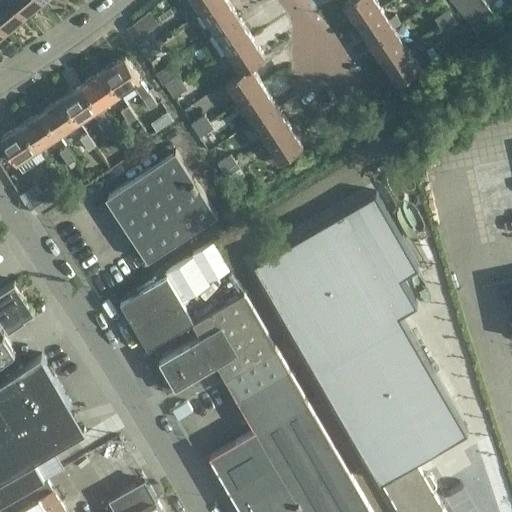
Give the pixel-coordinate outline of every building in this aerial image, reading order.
[(0,0),(0,19),(8,30),(27,14),(14,0),(0,0)] [(14,0),(27,14),(44,0),(14,0)] [(195,0),(203,11),(219,0),(195,0)] [(219,0),(203,11),(211,24),(203,29),(208,36),(216,31),(239,15),(228,0),(219,0)] [(345,0),(344,1),(358,22),(381,6),(377,0),(345,0)] [(462,11),(474,0),(455,0),(454,1),(462,11)] [(488,5),(483,0),(474,0),(462,11),(469,20),(488,5)] [(478,30),(496,14),(488,5),(469,20),(478,30)] [(358,22),(371,41),(394,26),(381,6),(358,22)] [(435,17),(440,24),(453,15),(449,8),(435,17)] [(216,31),(229,50),(252,35),(239,15),(216,31)] [(453,15),(440,24),(444,31),(458,21),(453,15)] [(140,18),(126,27),(136,41),(150,32),(149,31),(140,18)] [(0,36),(8,30),(0,19),(0,36)] [(371,41),(384,61),(408,45),(394,26),(371,41)] [(139,43),(144,50),(157,41),(153,34),(139,43)] [(228,80),(265,55),(252,35),(229,50),(242,70),(227,79),(228,80)] [(157,41),(144,50),(148,57),(162,48),(157,41)] [(408,45),(384,61),(398,82),(421,66),(408,45)] [(143,96),(151,108),(158,103),(150,90),(149,91),(125,54),(104,68),(120,93),(134,84),(142,96),(143,96)] [(241,99),(264,84),(251,66),(266,55),(265,55),(228,80),(241,99)] [(104,68),(84,82),(100,106),(120,93),(104,68)] [(165,82),(170,89),(184,81),(179,74),(165,82)] [(184,81),(170,89),(174,96),(188,88),(184,81)] [(93,111),(110,136),(117,130),(100,106),(84,82),(63,95),(80,120),(93,111)] [(242,116),(247,124),(277,104),(264,84),(241,99),(248,111),(242,116)] [(43,109),(59,134),(80,120),(63,95),(43,109)] [(130,122),(137,117),(129,104),(121,109),(130,122)] [(253,132),(259,128),(267,139),(290,123),(277,104),(247,124),(253,132)] [(22,123),(39,148),(59,134),(43,109),(22,123)] [(192,122),(196,129),(210,120),(205,113),(192,122)] [(201,136),(214,127),(210,120),(196,129),(201,136)] [(39,148),(22,123),(1,137),(18,162),(39,148)] [(304,144),(290,123),(267,139),(275,151),(268,155),(274,164),(304,144)] [(89,149),(97,144),(88,132),(80,137),(89,149)] [(69,163),(76,158),(67,146),(60,151),(69,163)] [(149,258),(156,254),(218,212),(177,149),(107,195),(149,258)] [(218,161),(223,168),(236,159),(231,152),(218,161)] [(236,159),(223,168),(227,175),(240,166),(236,159)] [(34,213),(65,192),(57,180),(42,190),(37,182),(19,194),(26,203),(27,202),(34,213)] [(231,268),(215,240),(193,253),(210,281),(231,268)] [(122,300),(148,346),(193,319),(195,318),(187,304),(197,298),(176,264),(166,269),(168,272),(122,300)] [(0,290),(0,314),(9,328),(26,317),(25,317),(35,309),(15,280),(0,290)] [(218,362),(238,397),(290,367),(245,290),(216,306),(195,318),(193,319),(201,333),(160,357),(171,377),(164,381),(169,390),(218,362)] [(314,363),(399,511),(447,511),(434,488),(436,487),(437,483),(431,473),(428,471),(425,473),(417,460),(469,430),(401,312),(314,363)] [(0,327),(0,360),(15,351),(0,327)] [(0,511),(0,478),(74,435),(71,425),(75,424),(72,415),(69,416),(66,406),(70,404),(42,353),(37,356),(0,380),(0,511)] [(373,511),(290,367),(238,397),(256,427),(210,453),(244,511),(373,511)] [(47,477),(0,504),(0,511),(10,511),(19,508),(21,511),(69,511),(54,486),(52,486),(47,477)] [(119,511),(131,511),(156,498),(145,479),(111,498),(119,511)] [(135,511),(164,511),(158,499),(135,511)]
